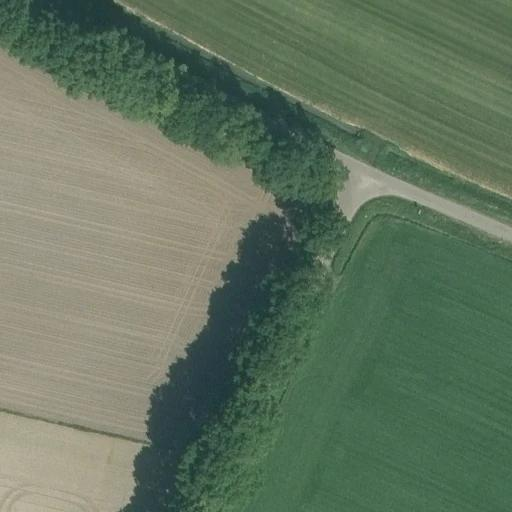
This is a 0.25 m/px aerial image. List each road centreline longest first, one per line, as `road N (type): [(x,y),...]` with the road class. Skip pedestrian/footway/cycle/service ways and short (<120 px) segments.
road 1 (unclassified): [(208,511),(362,174)]
road 2 (unclassified): [(362,174),(37,0)]
road 3 (unclassified): [(511,235),(362,174)]
